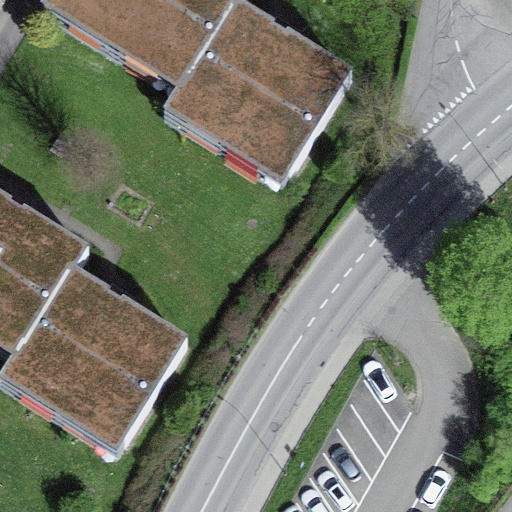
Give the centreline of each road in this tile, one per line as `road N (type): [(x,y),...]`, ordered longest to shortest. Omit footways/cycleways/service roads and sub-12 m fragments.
road 1 (secondary): [(208,511),(310,329),(400,216),(492,122)]
road 2 (tertiary): [(492,122),(469,80),(458,0)]
